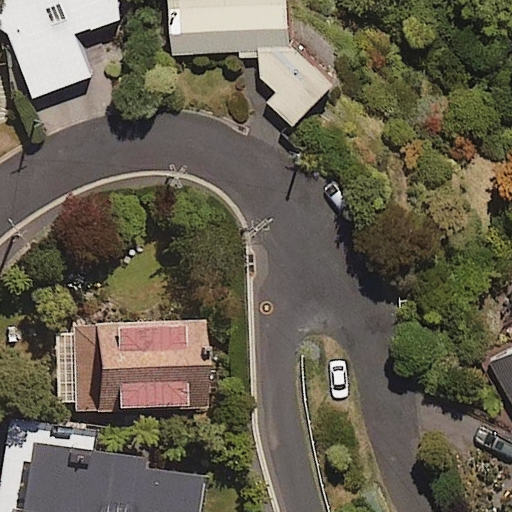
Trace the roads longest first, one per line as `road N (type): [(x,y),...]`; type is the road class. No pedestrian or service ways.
road 1 (residential): [(269,186),(319,244),(368,332),(395,461),(416,511)]
road 2 (residential): [(302,511),(276,378),(269,186)]
road 3 (residential): [(0,198),(85,149),(177,133),(222,144),(269,186)]
